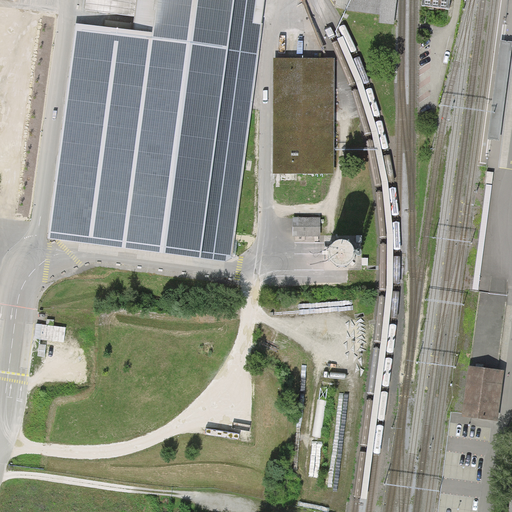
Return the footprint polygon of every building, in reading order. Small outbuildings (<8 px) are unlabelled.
[(0,0),(0,6),(15,8),(16,0),(0,0)] [(136,0),(85,0),(84,13),(134,19),(136,0)] [(398,0),(337,0),(337,4),(346,10),(379,14),(378,25),(395,27),(398,0)] [(423,0),(423,6),(448,10),(449,0),(423,0)] [(80,29),(74,55),(95,59),(95,58),(106,61),(107,58),(116,60),(117,54),(142,59),(144,52),(152,53),(154,44),(80,29)] [(487,139),(500,141),(511,46),(511,41),(500,40),(487,139)] [(332,173),(332,61),(274,61),(274,173),(332,173)] [(294,217),(293,236),(321,237),(321,217),(294,217)] [(223,243),(223,240),(210,238),(209,245),(207,245),(204,260),(231,265),(234,244),(223,243)] [(339,263),(344,265),(350,264),(354,261),(357,256),(357,250),(355,245),(351,242),(345,240),(340,241),(336,244),(333,249),(333,255),(335,260),(339,263)] [(64,345),(66,329),(37,326),(35,341),(64,345)] [(505,371),(468,367),(462,417),(499,422),(505,371)]
